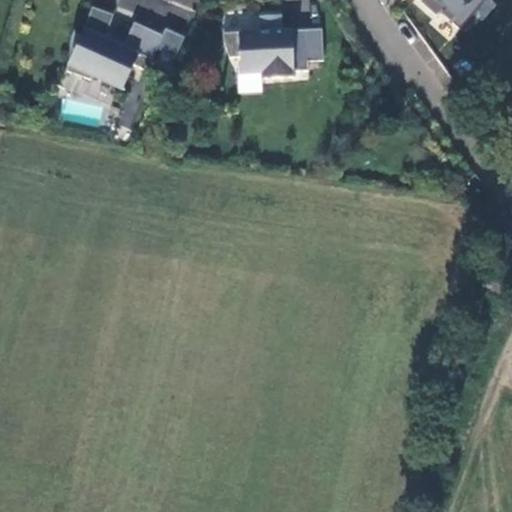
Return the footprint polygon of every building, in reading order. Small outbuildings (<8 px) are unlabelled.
[(497,2),(494,0),(425,0),(466,36),(497,2)] [(90,11),(80,41),(71,38),(70,41),(67,52),(67,60),(67,67),(64,76),(89,84),(91,80),(121,93),(132,69),(146,75),(156,54),(162,40),(161,40),(133,27),(125,45),(113,40),(111,45),(104,42),(112,19),(90,11)] [(281,16),(259,17),(260,32),(223,34),(222,36),(222,42),(222,45),(223,49),(225,53),(227,56),(229,58),(239,58),(239,75),(261,74),(261,80),(293,78),(292,73),(308,72),(307,63),(323,62),(321,30),(291,32),(291,31),(282,31),(281,16)] [(164,33),(161,40),(162,40),(156,54),(160,56),(174,62),(183,42),(164,33)] [(169,74),(174,62),(160,56),(155,67),(169,74)]
